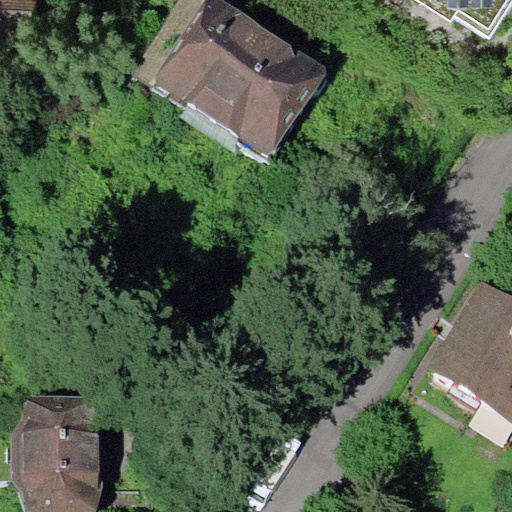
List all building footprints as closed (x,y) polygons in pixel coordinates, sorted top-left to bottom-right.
[(0,0),(0,29),(46,29),(45,0),(0,0)] [(511,3),(511,0),(440,0),(493,33),(511,3)] [(340,96),(193,2),(135,93),(282,187),(340,96)] [(511,322),(487,307),(434,390),(511,439),(511,322)] [(90,419),(36,420),(19,465),(21,508),(24,511),(113,511),(117,500),(116,459),(90,419)]
